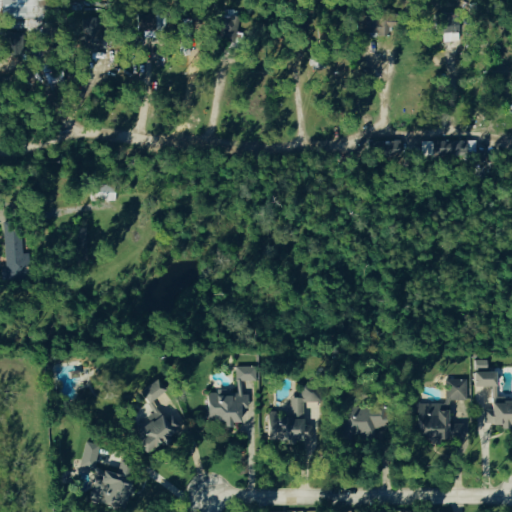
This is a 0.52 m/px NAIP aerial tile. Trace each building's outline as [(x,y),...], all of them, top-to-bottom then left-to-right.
[(0,0),(0,20),(35,20),(34,0),(0,0)] [(113,202),(114,187),(90,186),(90,202),(113,202)] [(21,254),(20,230),(0,231),(0,235),(1,280),(28,279),(27,254),(21,254)] [(255,368),(234,368),(234,382),(254,382),(255,368)] [(473,389),(495,388),(494,373),(472,374),(473,389)] [(444,381),(444,405),(414,406),(415,442),(431,441),(431,442),(467,440),(467,423),(447,423),(447,403),(466,402),(465,381),(444,381)] [(142,456),(173,438),(151,401),(161,395),(155,386),(140,395),(147,407),(140,410),(146,420),(127,431),(142,456)] [(265,442),(285,443),(285,447),(295,447),(295,441),(308,441),(308,426),(302,426),(302,404),(317,404),(317,390),(300,390),(300,399),(289,399),(288,419),(277,419),(277,413),(266,413),(265,442)] [(247,409),(246,396),(237,396),(237,391),(205,393),(207,427),(239,425),(238,410),(247,409)] [(483,428),(508,428),(508,425),(511,425),(511,400),(491,401),(491,410),(482,410),(483,428)] [(77,468),(92,472),(98,447),(84,443),(77,468)] [(115,475),(102,472),(101,476),(95,475),(87,502),(120,511),(133,466),(119,462),(115,475)]
